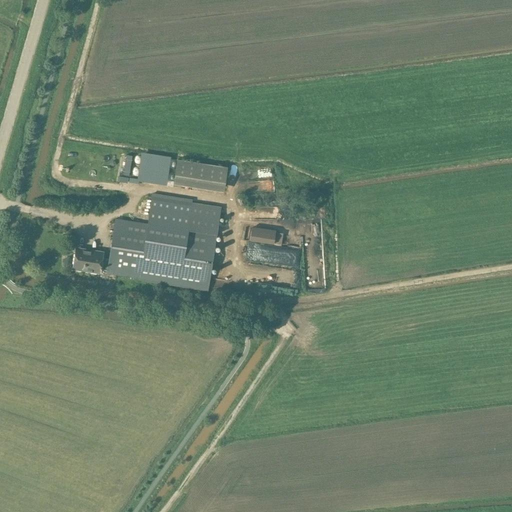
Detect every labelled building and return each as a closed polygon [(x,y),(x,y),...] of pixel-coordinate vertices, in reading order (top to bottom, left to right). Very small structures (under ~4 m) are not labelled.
[(167,185),(171,156),(141,152),(138,177),(120,175),(120,179),(167,185)] [(177,159),(174,179),(223,187),(226,167),(177,159)] [(220,207),(192,202),(152,196),(147,224),(115,218),(106,274),(208,289),(220,207)] [(250,227),(249,240),(282,244),(283,231),(250,227)] [(298,270),(301,250),(253,241),(247,278),(297,286),(300,271),(298,270)] [(76,248),(73,266),(73,270),(100,274),(100,270),(103,252),(76,248)]
